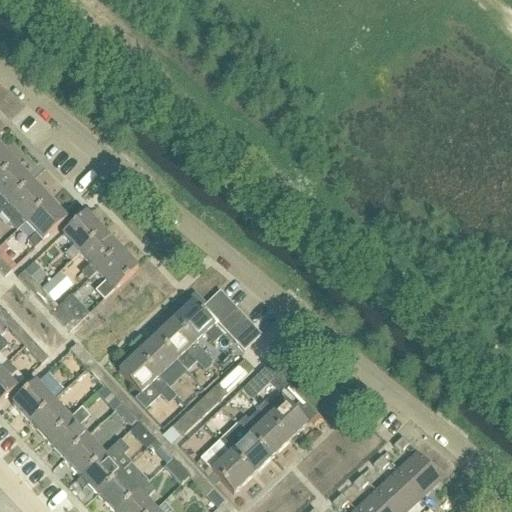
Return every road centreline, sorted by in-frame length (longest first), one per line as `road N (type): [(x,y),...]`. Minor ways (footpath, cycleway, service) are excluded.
road 1 (residential): [(0,75),(511,494)]
road 2 (unclassified): [(40,0),(511,383)]
